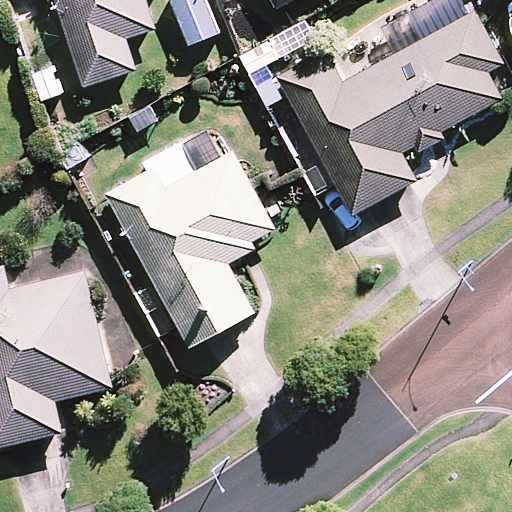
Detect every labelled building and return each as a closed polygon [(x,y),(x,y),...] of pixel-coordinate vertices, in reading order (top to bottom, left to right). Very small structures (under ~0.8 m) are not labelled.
[(63,0),(92,86),(145,69),(135,38),(165,28),(155,0),(63,0)] [(178,0),(195,42),(225,30),(212,0),(178,0)] [(286,75),(361,214),(427,178),(412,151),(423,145),(426,152),(455,136),(451,130),(511,97),(497,71),(511,62),(511,59),(484,8),(352,80),(335,49),(286,75)] [(164,164),(115,190),(198,344),(264,309),(237,260),(265,245),(261,238),(284,225),(242,147),(174,184),(164,164)] [(0,268),(0,440),(2,447),(74,429),(66,399),(125,385),(95,268),(19,287),(14,265),(0,268)]
